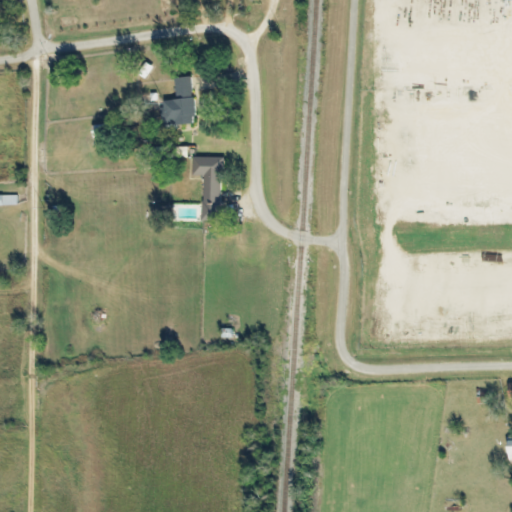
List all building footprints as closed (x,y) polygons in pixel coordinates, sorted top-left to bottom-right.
[(175,79),(177,100),(161,102),(164,127),(196,124),(191,77),(175,79)] [(93,141),(110,140),(109,125),(93,126),(93,141)] [(188,148),(176,147),(176,158),(188,158),(188,148)] [(224,158),(194,157),(193,176),(204,176),(203,221),(223,222),(224,158)] [(18,196),(0,195),(0,206),(18,206),(18,196)]
